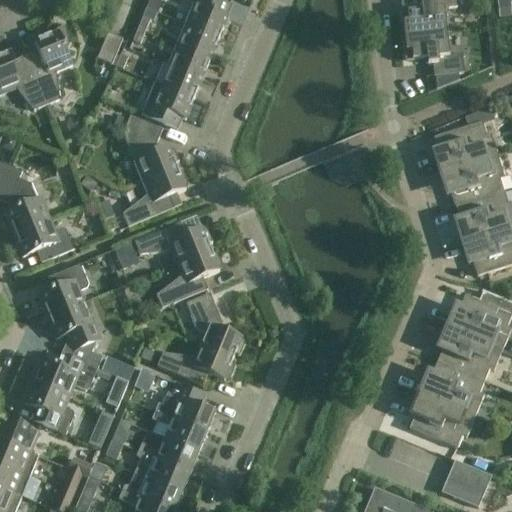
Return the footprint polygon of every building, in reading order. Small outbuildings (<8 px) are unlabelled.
[(151,0),(150,0),(146,11),(157,16),(162,4),(151,0)] [(211,0),(189,0),(188,5),(194,7),(186,27),(219,40),(227,20),(231,8),(211,0)] [(401,14),(404,39),(446,34),(444,11),(457,10),(455,0),(424,0),(425,6),(421,6),(421,12),(401,14)] [(142,19),(137,31),(145,34),(150,22),(142,19)] [(210,61),(219,40),(186,27),(177,47),(210,61)] [(37,53),(25,58),(46,108),(59,103),(56,75),(72,68),(65,51),(67,50),(69,50),(65,28),(56,32),(57,35),(37,43),(40,50),(37,53)] [(140,46),(145,34),(137,31),(132,43),(140,46)] [(449,58),(446,34),(404,39),(407,63),(427,61),(427,67),(432,66),(433,79),(463,75),(461,56),(449,58)] [(97,62),(111,68),(122,42),(107,36),(97,62)] [(202,82),(210,61),(177,47),(168,68),(202,82)] [(0,97),(16,91),(33,114),(46,108),(25,58),(13,63),(9,63),(6,56),(0,58),(0,97)] [(122,72),(127,60),(120,57),(115,69),(122,72)] [(160,89),(193,102),(202,82),(168,68),(163,66),(155,85),(160,87),(160,89)] [(185,123),(193,102),(160,89),(152,108),(146,106),(141,118),(164,128),(169,116),(185,123)] [(122,136),(143,185),(176,171),(174,166),(178,164),(174,153),(172,151),(170,150),(167,151),(167,149),(158,153),(155,148),(162,132),(130,119),(128,123),(118,119),(112,132),(122,136)] [(70,121),(57,126),(64,144),(77,139),(70,121)] [(497,159),(496,156),(490,137),(486,138),(481,125),(433,140),(439,161),(435,162),(439,177),(497,159)] [(6,137),(0,150),(13,155),(18,142),(6,137)] [(504,180),(497,159),(439,177),(444,191),(449,190),(455,210),(503,194),(499,182),(504,180)] [(0,190),(9,169),(0,165),(0,190)] [(22,175),(9,169),(0,190),(0,196),(11,201),(13,195),(20,198),(24,208),(4,217),(13,238),(50,223),(41,201),(37,203),(31,187),(19,182),(22,175)] [(178,176),(176,171),(143,185),(148,197),(122,217),(127,230),(173,211),(169,199),(185,193),(184,192),(186,190),(187,188),(187,185),(183,174),(178,176)] [(86,179),(80,188),(87,193),(94,184),(86,179)] [(456,231),(461,245),(511,229),(511,205),(507,207),(503,194),(455,210),(461,229),(456,231)] [(118,230),(114,219),(103,224),(107,235),(118,230)] [(50,223),(13,238),(22,260),(42,251),(48,263),(74,253),(66,234),(65,232),(61,231),(54,234),(50,223)] [(179,226),(133,245),(139,258),(171,254),(176,266),(210,253),(207,247),(212,245),(207,234),(206,232),(203,231),(201,232),(200,231),(184,237),(179,226)] [(511,229),(461,245),(466,260),(470,258),(477,279),(496,273),(511,267),(511,229)] [(133,246),(114,254),(122,273),(139,266),(135,257),(137,256),(133,246)] [(212,258),(210,253),(176,266),(181,279),(156,298),(161,311),(189,300),(207,292),(207,291),(206,291),(202,281),(218,274),(218,273),(220,271),(221,269),(221,266),(216,256),(212,258)] [(88,287),(87,286),(79,267),(54,278),(59,290),(38,299),(47,320),(84,305),(79,294),(86,291),(88,287)] [(134,283),(130,273),(120,277),(124,287),(134,283)] [(199,348),(232,362),(235,357),(239,359),(244,348),(244,345),(243,343),(241,341),(241,340),(220,331),(222,327),(209,296),(191,304),(185,306),(196,333),(204,336),(199,348)] [(446,330),(502,353),(511,331),(506,330),(511,317),(483,305),(465,297),(456,317),(452,316),(446,330)] [(93,327),(84,305),(47,320),(56,342),(76,334),(80,344),(78,350),(72,348),(67,360),(97,372),(102,360),(91,356),(96,344),(89,328),(93,327)] [(437,364),(484,384),(489,372),(493,374),(502,353),(446,330),(440,344),(445,345),(437,364)] [(230,367),(232,362),(199,348),(194,360),(162,356),(156,369),(184,381),(202,388),(207,377),(223,383),(224,382),(226,383),(229,382),(230,380),(235,369),(230,367)] [(139,361),(150,366),(155,355),(144,350),(139,361)] [(41,363),(32,385),(69,400),(74,389),(84,394),(89,392),(97,372),(67,360),(62,372),(41,363)] [(418,396),(474,419),(483,398),(479,396),(484,384),(437,364),(428,383),(424,382),(418,396)] [(120,367),(115,380),(127,385),(133,372),(120,367)] [(114,381),(115,382),(105,406),(117,410),(127,385),(115,380),(114,381)] [(39,427),(58,435),(65,438),(73,418),(72,414),(65,411),(69,400),(32,385),(23,406),(44,415),(39,427)] [(158,406),(154,414),(206,436),(215,415),(200,409),(204,398),(177,387),(172,398),(167,396),(162,408),(158,406)] [(474,419),(418,396),(413,410),(417,412),(409,432),(456,452),(461,439),(466,441),(474,419)] [(198,456),(206,436),(154,414),(151,422),(169,430),(164,442),(198,456)] [(0,442),(0,443),(30,456),(39,436),(8,423),(0,442)] [(105,435),(87,428),(81,443),(99,450),(105,435)] [(116,431),(112,441),(120,444),(124,435),(116,431)] [(141,446),(138,454),(190,476),(198,456),(164,442),(159,454),(141,446)] [(0,443),(0,467),(22,476),(29,480),(38,459),(30,456),(0,443)] [(111,443),(105,458),(116,463),(122,448),(111,443)] [(134,476),(181,496),(190,476),(138,454),(136,460),(140,463),(134,476)] [(93,470),(85,466),(73,461),(69,472),(80,477),(88,481),(93,470)] [(454,464),(446,482),(441,495),(478,511),(491,479),(454,464)] [(109,472),(96,466),(89,481),(103,487),(109,472)] [(0,467),(0,491),(13,497),(13,496),(21,499),(29,480),(22,476),(0,467)] [(69,472),(61,493),(72,497),(80,477),(69,472)] [(123,489),(121,494),(164,511),(174,511),(181,496),(134,476),(129,489),(123,489)] [(0,511),(15,511),(21,499),(13,496),(13,497),(0,491),(0,511)] [(424,511),(374,491),(364,511),(424,511)] [(53,511),(65,511),(72,497),(61,493),(53,511)] [(164,511),(121,494),(118,502),(136,510),(135,511),(164,511)]
